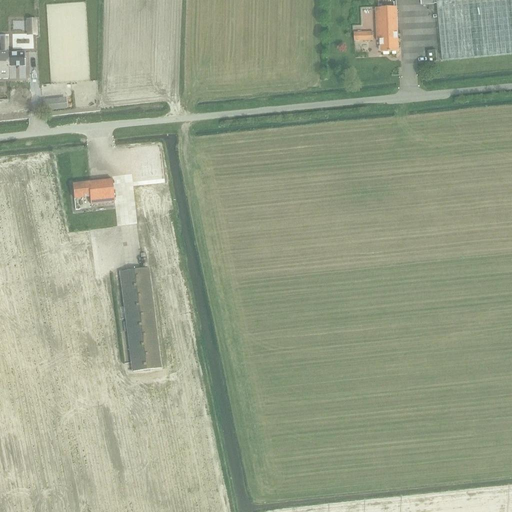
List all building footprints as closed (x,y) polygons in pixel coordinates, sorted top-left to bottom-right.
[(421,0),(421,4),(434,4),(434,0),(375,0),(377,40),(381,40),(382,53),(398,52),(397,40),(399,40),(397,7),(396,0),(421,0)] [(511,0),(436,0),(442,61),(511,54),(511,0)] [(0,26),(27,27),(27,12),(10,11),(10,19),(0,19),(0,26)] [(36,30),(36,20),(27,20),(27,30),(36,30)] [(354,34),(354,42),(373,41),(372,32),(354,34)] [(2,52),(0,52),(0,77),(9,78),(9,66),(26,65),(26,54),(9,54),(9,52),(7,52),(7,44),(2,44),(2,52)] [(428,51),(429,62),(437,61),(436,50),(428,51)] [(43,102),(44,110),(66,108),(65,100),(43,102)] [(88,183),(72,184),(74,199),(90,197),(91,204),(115,202),(112,180),(88,182),(88,183)] [(130,181),(133,214),(148,212),(145,180),(130,181)] [(104,217),(105,228),(123,226),(122,214),(104,217)] [(120,272),(132,372),(161,368),(148,268),(120,272)]
